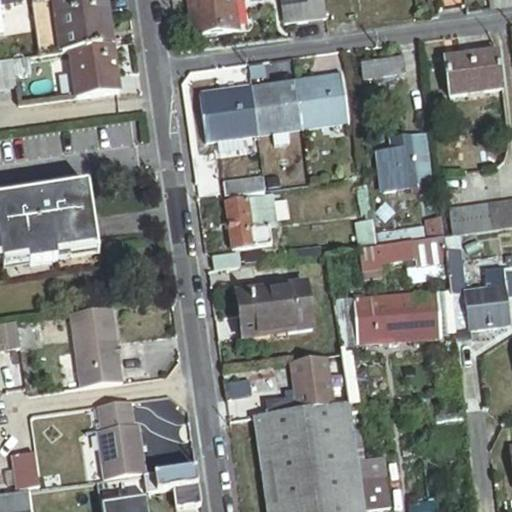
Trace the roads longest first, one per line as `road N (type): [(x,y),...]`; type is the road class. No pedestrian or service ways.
road 1 (residential): [(221,511),(160,70)]
road 2 (residential): [(160,70),(511,21)]
road 3 (unknown): [(164,100),(0,120)]
road 4 (unknown): [(474,511),(469,371)]
